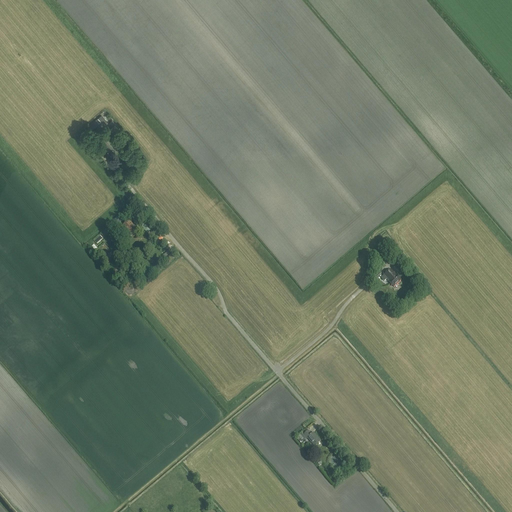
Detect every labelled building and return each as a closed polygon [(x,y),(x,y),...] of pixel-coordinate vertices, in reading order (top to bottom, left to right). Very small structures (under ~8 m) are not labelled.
[(100,124),(103,128),(105,130),(110,125),(101,115),(85,130),(89,134),(100,124)] [(109,130),(114,136),(119,131),(115,125),(109,130)] [(113,154),(120,148),(108,135),(101,142),(104,144),(102,146),(104,148),(107,147),(113,154)] [(106,236),(119,225),(116,221),(103,232),(106,236)] [(130,237),(138,230),(129,221),(122,227),(127,232),(126,233),(130,237)] [(145,223),(142,226),(147,233),(151,230),(145,223)] [(382,266),(390,259),(381,249),(373,255),(382,266)] [(394,287),(401,280),(397,275),(391,269),(383,276),(384,276),(381,278),(384,281),(387,279),(394,287)] [(306,439),(308,438),(315,446),(321,441),(314,433),(312,434),(309,431),(307,429),(296,438),(301,443),(306,439)]
